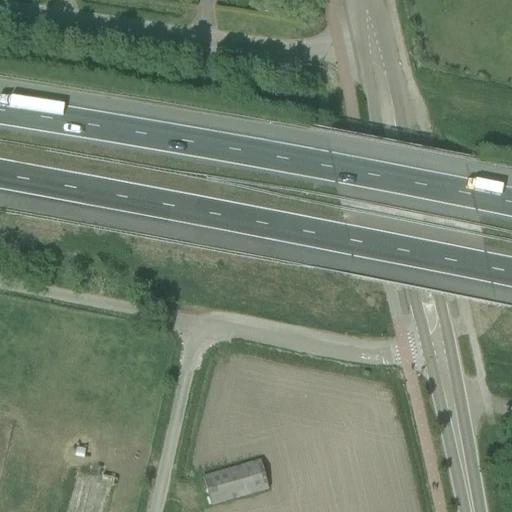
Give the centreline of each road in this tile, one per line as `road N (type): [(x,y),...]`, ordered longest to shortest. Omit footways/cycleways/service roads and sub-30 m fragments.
road 1 (motorway): [(0,180),(511,276)]
road 2 (motorway): [(511,205),(0,116)]
road 3 (tertiary): [(371,44),(259,52),(0,12)]
road 4 (tertiary): [(437,356),(440,309),(392,84),(371,44)]
road 5 (tertiary): [(371,44),(370,91),(418,314),(437,356)]
road 6 (unclassified): [(437,356),(348,353),(201,327)]
road 7 (unclassified): [(201,327),(0,284)]
road 8 (unclassified): [(158,511),(201,327)]
road 9 (tertiary): [(468,511),(437,356)]
